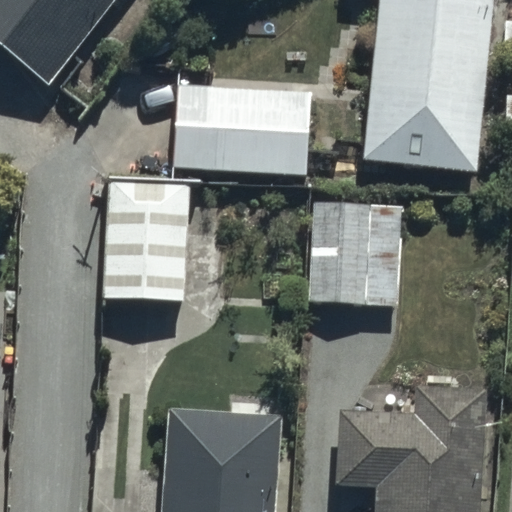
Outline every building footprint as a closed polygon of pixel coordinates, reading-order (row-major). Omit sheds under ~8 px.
[(0,0),(0,43),(46,79),(107,0),(0,0)] [(374,0),(359,154),(472,165),(489,0),(374,0)] [(308,86),(174,80),(170,165),(304,171),(308,86)] [(511,166),(511,100),(504,100),(499,166),(511,166)] [(185,177),(104,175),(101,294),(182,296),(185,177)] [(400,201),(309,198),(306,297),(397,300),(400,201)] [(474,511),(481,383),(413,380),(412,407),(337,403),(334,481),(373,483),(371,511),(474,511)] [(270,511),(276,412),(164,407),(159,511),(270,511)]
